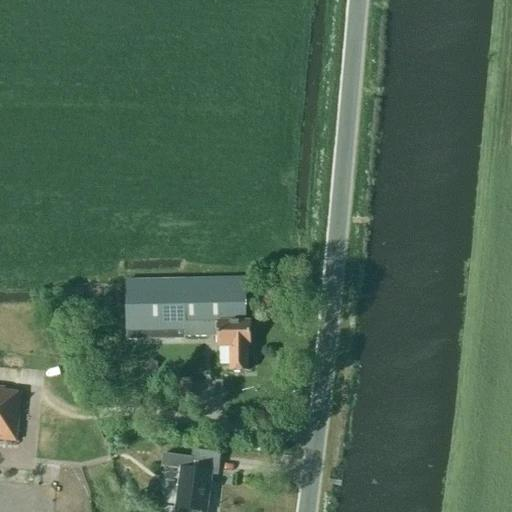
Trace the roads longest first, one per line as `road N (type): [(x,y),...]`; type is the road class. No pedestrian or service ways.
road 1 (unclassified): [(305,511),(358,0)]
road 2 (track): [(511,182),(478,511)]
road 3 (track): [(79,413),(51,335),(24,315),(0,315)]
